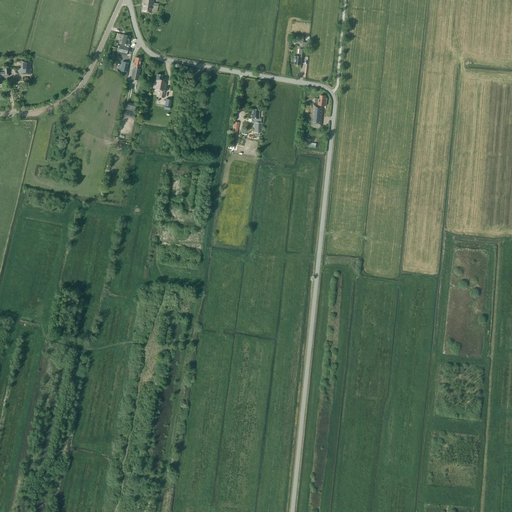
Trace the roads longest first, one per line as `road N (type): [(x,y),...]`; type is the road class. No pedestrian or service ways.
road 1 (unclassified): [(291,511),(334,98),(321,85),(153,55),(127,0)]
road 2 (tertiary): [(0,114),(40,111),(73,94),(121,0)]
